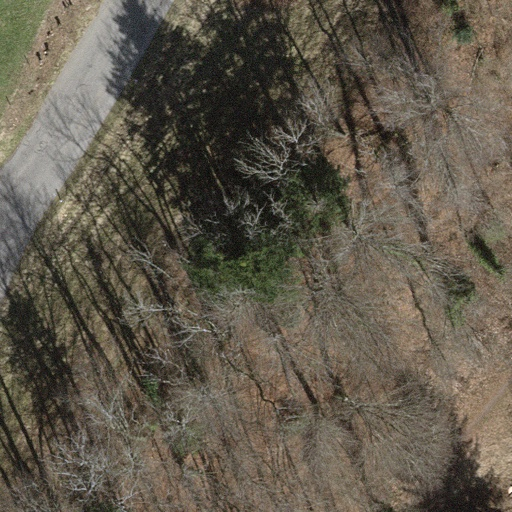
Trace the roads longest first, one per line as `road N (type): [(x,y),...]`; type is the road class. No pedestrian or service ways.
road 1 (residential): [(0,225),(24,204),(157,0)]
road 2 (track): [(511,347),(448,413),(394,511)]
